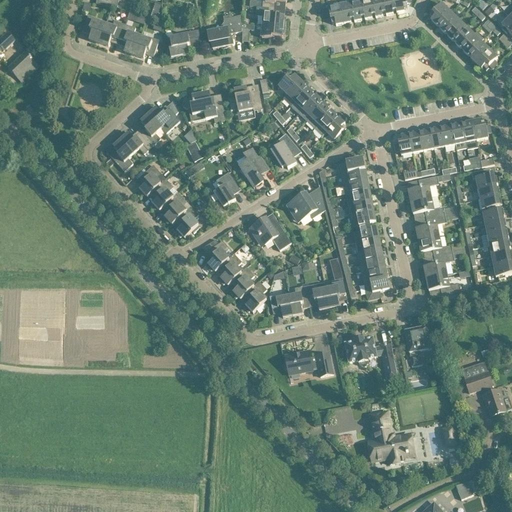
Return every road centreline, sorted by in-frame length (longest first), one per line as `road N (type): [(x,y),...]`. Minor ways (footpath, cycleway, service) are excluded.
road 1 (unclassified): [(357,511),(0,119)]
road 2 (residential): [(374,131),(410,303),(404,312),(255,344),(175,261)]
road 3 (residential): [(175,261),(374,131)]
road 4 (residential): [(175,261),(87,153),(152,81)]
road 5 (residential): [(152,81),(292,53)]
road 6 (residential): [(72,0),(66,48),(152,81)]
road 7 (residential): [(307,47),(404,25),(423,0)]
road 8 (residential): [(499,105),(374,131)]
